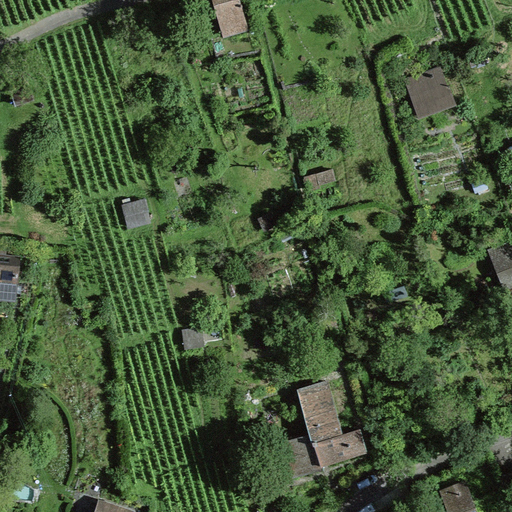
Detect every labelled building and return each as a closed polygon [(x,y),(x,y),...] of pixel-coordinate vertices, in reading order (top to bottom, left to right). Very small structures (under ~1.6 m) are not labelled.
[(214,0),(220,20),(243,13),(239,0),(214,0)] [(428,94),(433,109),(437,108),(453,102),(442,73),(437,75),(435,71),(428,74),(429,78),(414,83),(419,97),(428,94)] [(25,80),(11,84),(17,102),(21,100),(31,96),(25,80)] [(175,152),(166,155),(170,166),(174,164),(178,163),(175,152)] [(303,173),(306,184),(335,178),(332,165),(303,173)] [(130,210),(141,207),(138,197),(123,202),(126,211),(130,210)] [(511,246),(499,252),(511,282),(511,246)] [(0,283),(17,285),(19,257),(0,255),(0,283)] [(334,318),(312,323),(315,338),(327,335),(326,328),(336,326),(334,318)] [(184,332),(185,343),(189,342),(201,340),(200,330),(184,332)] [(325,378),(298,386),(311,431),(272,442),(283,476),(322,465),(321,461),(323,461),(363,449),(357,428),(340,433),(325,378)] [(511,500),(511,499),(511,473),(506,475),(502,477),(511,500)] [(477,511),(466,481),(446,488),(443,490),(451,511),(477,511)] [(132,511),(133,511),(99,501),(95,511),(132,511)] [(280,511),(278,503),(261,508),(262,511),(280,511)]
